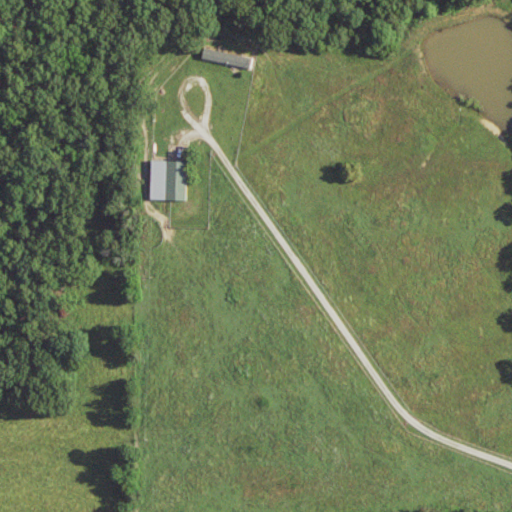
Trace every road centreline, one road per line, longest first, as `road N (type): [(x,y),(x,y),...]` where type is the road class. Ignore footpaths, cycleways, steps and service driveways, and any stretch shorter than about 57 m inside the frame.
road 1 (residential): [(211,136),(398,419),(511,469)]
road 2 (residential): [(212,87),(211,136),(185,121),(174,91),(186,79),(212,87)]
